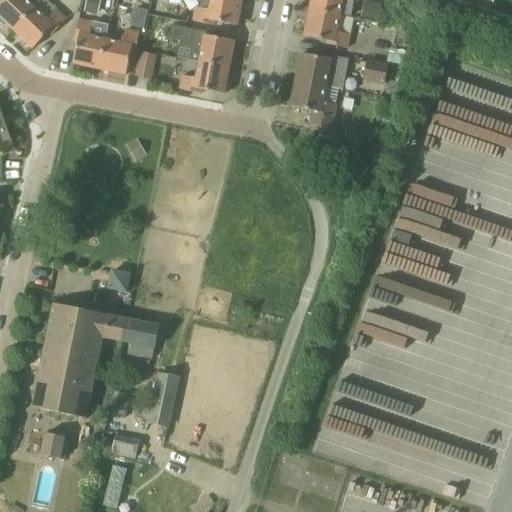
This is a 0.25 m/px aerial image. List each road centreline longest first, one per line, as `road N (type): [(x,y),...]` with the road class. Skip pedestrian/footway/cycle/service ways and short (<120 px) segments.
road 1 (unclassified): [(233,511),(321,243),(313,193),(251,128)]
road 2 (residential): [(0,362),(58,91)]
road 3 (residential): [(251,128),(58,91)]
road 4 (residential): [(251,128),(276,0)]
